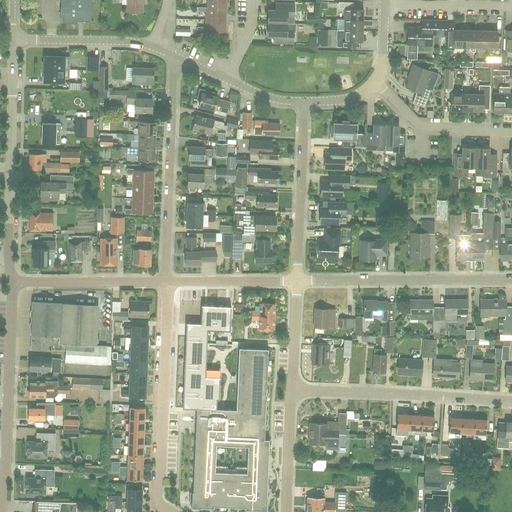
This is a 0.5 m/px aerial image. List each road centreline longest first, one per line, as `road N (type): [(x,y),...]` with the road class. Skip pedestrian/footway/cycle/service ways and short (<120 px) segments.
road 1 (residential): [(12,281),(14,39)]
road 2 (residential): [(167,511),(158,501),(166,281)]
road 3 (residential): [(2,511),(12,281)]
road 4 (residential): [(166,281),(179,58)]
road 5 (residential): [(511,402),(292,389)]
road 6 (residential): [(511,279),(298,280)]
road 7 (residential): [(304,101),(298,280)]
road 8 (residential): [(511,128),(421,126),(374,81)]
road 9 (residential): [(166,281),(12,281)]
road 10 (residential): [(151,46),(14,39)]
road 11 (residential): [(298,280),(166,281)]
road 12 (residential): [(511,6),(384,3)]
road 13 (residential): [(292,389),(286,511)]
